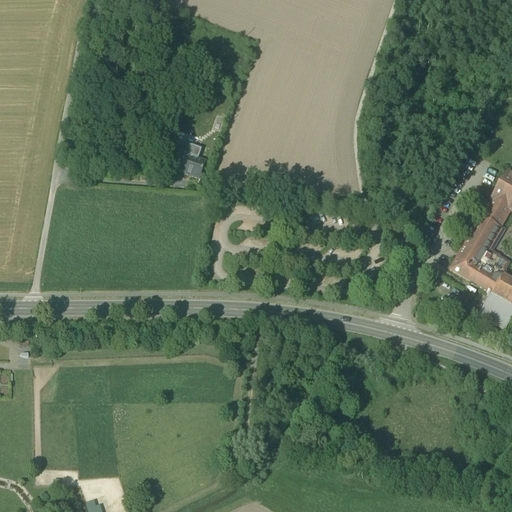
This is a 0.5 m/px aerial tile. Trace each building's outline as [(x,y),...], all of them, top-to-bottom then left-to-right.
[(187,92),(193,93),(196,85),(181,80),(179,88),(188,91),(187,92)] [(174,165),(180,168),(185,156),(198,161),(201,150),(180,143),(172,165),(174,166),(174,165)] [(206,163),(198,161),(185,156),(180,168),(178,173),(200,181),(206,163)] [(450,272),(491,296),(492,297),(504,278),(504,277),(503,272),(505,272),(509,265),(498,259),(499,258),(492,254),(491,250),(501,232),(498,230),(499,228),(502,227),(508,217),(507,214),(508,212),(511,214),(511,176),(507,174),(500,186),(497,187),(498,190),(491,202),(492,203),(482,220),(480,219),(450,272)] [(511,283),(504,278),(492,297),(511,308),(511,283)] [(504,333),(511,319),(511,308),(492,297),(491,296),(478,318),(504,333)] [(94,502),(86,505),(88,511),(101,511),(100,507),(96,508),(94,502)]
